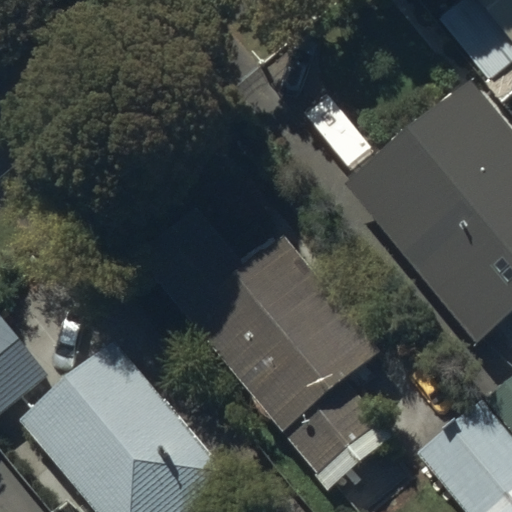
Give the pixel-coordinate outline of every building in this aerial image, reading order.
[(511,92),(511,0),(456,0),(438,16),(488,75),(484,78),(503,100),(511,92)] [(343,177),(473,334),(511,301),(511,124),(470,73),(343,177)] [(380,345),(285,222),(244,256),(194,196),(133,247),(316,466),(385,413),(351,368),(380,345)] [(0,309),(0,412),(50,370),(0,309)] [(114,337),(20,414),(99,511),(193,511),(231,481),(114,337)] [(511,372),(486,394),(511,425),(511,372)] [(511,511),(511,430),(484,395),(420,448),(469,511),(511,511)]
